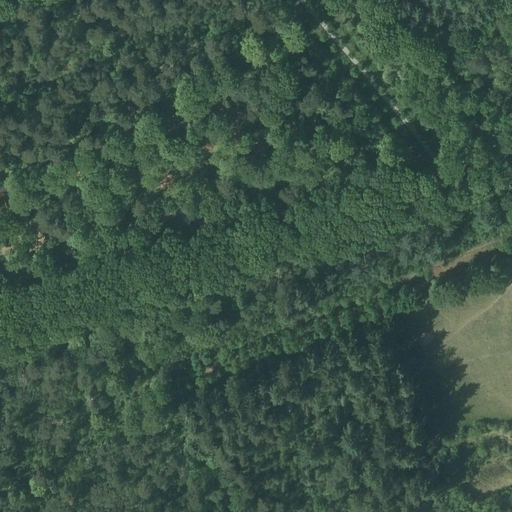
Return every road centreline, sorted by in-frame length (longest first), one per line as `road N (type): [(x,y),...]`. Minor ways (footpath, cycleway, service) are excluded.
road 1 (track): [(0,310),(471,163)]
road 2 (track): [(441,160),(134,117)]
